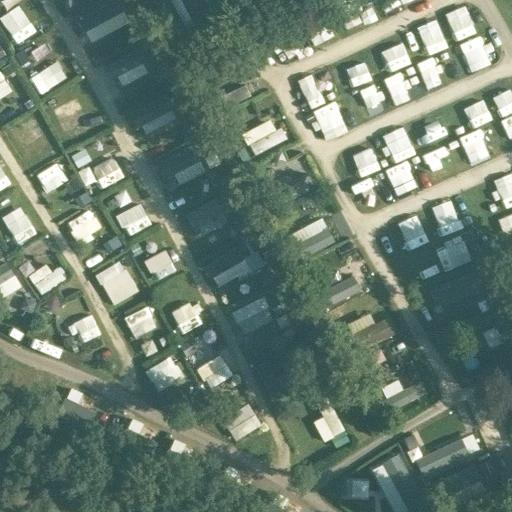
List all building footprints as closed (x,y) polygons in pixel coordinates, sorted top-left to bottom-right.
[(119,0),(106,0),(75,11),(84,38),(127,23),(119,0)] [(152,0),(173,39),(182,35),(186,43),(206,32),(202,24),(208,21),(197,0),(152,0)] [(445,12),(455,39),(475,32),(464,4),(445,12)] [(6,19),(16,39),(39,28),(29,8),(6,19)] [(428,54),(447,45),(434,17),(415,26),(428,54)] [(465,75),(484,65),(470,38),(451,47),(465,75)] [(387,72),(410,62),(401,41),(378,51),(387,72)] [(28,50),(19,56),(24,65),(33,59),(28,50)] [(109,76),(115,74),(120,85),(140,75),(129,52),(103,64),(109,76)] [(46,63),(57,82),(73,73),(62,54),(46,63)] [(229,56),(219,60),(223,71),(234,66),(229,56)] [(416,64),(426,89),(441,83),(432,58),(416,64)] [(345,69),(353,87),(372,78),(363,60),(345,69)] [(198,66),(190,70),(193,77),(201,73),(198,66)] [(162,67),(153,72),(161,86),(169,81),(162,67)] [(0,97),(13,89),(0,70),(0,97)] [(311,73),(297,79),(310,108),(324,101),(311,73)] [(363,108),(379,100),(371,84),(355,91),(363,108)] [(501,116),(511,110),(511,96),(509,91),(493,99),(501,116)] [(483,96),(461,105),(469,125),(491,116),(483,96)] [(130,111),(142,135),(165,123),(152,99),(130,111)] [(310,113),(320,131),(339,120),(330,103),(310,113)] [(83,106),(59,117),(69,139),(92,128),(83,106)] [(511,112),(499,121),(509,138),(511,136),(511,112)] [(242,130),(251,153),(283,140),(274,118),(242,130)] [(194,121),(187,124),(193,135),(200,132),(194,121)] [(426,142),(442,135),(437,121),(420,127),(426,142)] [(37,126),(43,147),(54,144),(49,123),(37,126)] [(457,137),(470,163),(490,153),(477,127),(457,137)] [(382,146),(390,163),(410,153),(401,136),(382,146)] [(446,142),(438,147),(447,163),(455,158),(446,142)] [(174,173),(178,183),(204,173),(192,144),(153,160),(160,178),(174,173)] [(351,153),(360,176),(379,169),(370,146),(351,153)] [(422,152),(429,171),(444,166),(437,146),(422,152)] [(244,147),(237,151),(244,163),(250,159),(244,147)] [(84,149),(71,156),(77,168),(91,160),(84,149)] [(91,167),(102,188),(124,177),(113,156),(91,167)] [(388,164),(394,186),(416,181),(410,159),(388,164)] [(0,188),(11,182),(0,164),(0,188)] [(511,169),(492,176),(502,207),(511,204),(511,169)] [(214,172),(211,182),(220,185),(223,176),(214,172)] [(278,194),(312,189),(310,174),(275,179),(278,194)] [(365,204),(386,196),(378,175),(357,183),(365,204)] [(86,192),(75,199),(80,207),(91,200),(86,192)] [(448,199),(429,207),(441,236),(460,228),(448,199)] [(143,203),(117,212),(125,234),(151,225),(143,203)] [(18,242),(36,233),(23,208),(5,217),(18,242)] [(93,208),(66,220),(75,240),(102,228),(93,208)] [(408,249),(429,240),(417,213),(396,222),(408,249)] [(321,216),(283,235),(307,284),(323,276),(312,253),(334,242),(321,216)] [(462,235),(433,248),(443,270),(472,258),(462,235)] [(111,240),(103,245),(107,252),(116,247),(111,240)] [(137,243),(130,247),(134,256),(142,252),(137,243)] [(218,289),(260,264),(253,253),(243,258),(236,245),(203,264),(218,289)] [(165,248),(144,259),(155,280),(176,269),(165,248)] [(18,254),(16,263),(23,264),(25,256),(18,254)] [(434,258),(421,263),(425,276),(439,271),(434,258)] [(57,259),(30,276),(40,293),(68,277),(57,259)] [(125,259),(97,270),(110,303),(138,292),(125,259)] [(361,267),(310,283),(317,308),(369,292),(361,267)] [(0,297),(22,284),(15,273),(0,282),(0,297)] [(431,288),(442,315),(477,301),(466,274),(431,288)] [(185,293),(166,303),(183,333),(201,322),(185,293)] [(230,311),(241,333),(273,318),(262,295),(230,311)] [(26,298),(20,310),(31,315),(36,302),(26,298)] [(134,337),(157,325),(146,305),(123,317),(134,337)] [(349,329),(372,324),(370,315),(347,321),(349,329)] [(212,325),(199,331),(205,343),(218,336),(212,325)] [(371,327),(351,331),(355,349),(375,345),(371,327)] [(69,336),(61,340),(65,349),(73,344),(69,336)] [(163,337),(159,339),(162,347),(167,345),(163,337)] [(180,345),(185,355),(186,357),(196,351),(189,340),(180,345)] [(346,342),(335,347),(341,357),(351,352),(346,342)] [(475,355),(484,374),(506,364),(498,345),(475,355)] [(219,352),(197,367),(210,387),(232,373),(219,352)] [(159,391),(185,374),(170,353),(145,370),(159,391)] [(365,359),(356,363),(363,376),(372,372),(365,359)] [(379,388),(384,398),(407,387),(401,377),(379,388)] [(193,388),(191,393),(195,399),(204,393),(199,384),(193,388)] [(390,408),(420,395),(415,385),(385,398),(390,408)] [(327,395),(315,401),(322,416),(313,420),(322,439),(343,429),(327,395)] [(221,417),(234,439),(260,424),(247,402),(221,417)] [(344,431),(330,438),(336,448),(349,441),(344,431)] [(404,436),(420,474),(479,449),(471,431),(421,452),(413,432),(404,436)] [(370,466),(385,495),(397,488),(402,497),(418,489),(398,451),(370,466)] [(480,464),(485,476),(494,472),(489,460),(480,464)] [(441,503),(483,485),(474,464),(432,482),(441,503)] [(352,481),(341,481),(341,495),(352,495),(352,481)]
